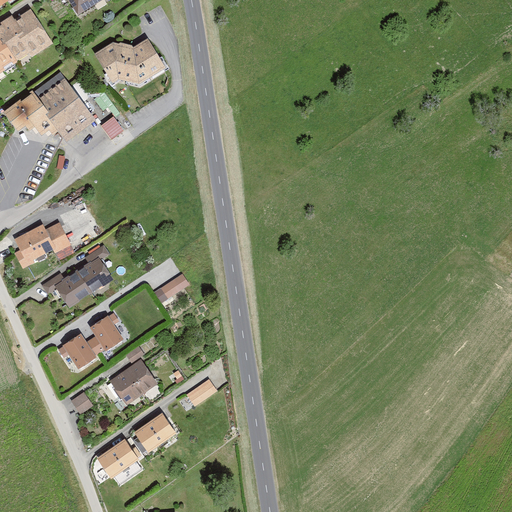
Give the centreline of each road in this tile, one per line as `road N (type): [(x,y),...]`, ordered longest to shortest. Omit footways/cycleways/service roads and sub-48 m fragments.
road 1 (tertiary): [(191,0),(270,511)]
road 2 (residential): [(0,286),(97,511)]
road 3 (unknown): [(204,377),(75,456)]
